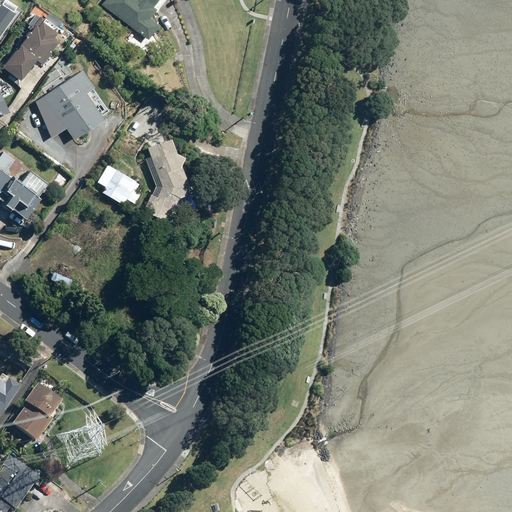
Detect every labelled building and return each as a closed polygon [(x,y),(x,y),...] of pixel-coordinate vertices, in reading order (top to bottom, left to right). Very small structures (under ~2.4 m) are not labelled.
[(0,35),(17,9),(2,0),(1,0),(0,2),(0,35)] [(104,0),(101,5),(147,40),(157,27),(148,20),(163,0),(104,0)] [(55,33),(36,19),(0,67),(19,80),(35,60),(41,65),(58,42),(52,38),(55,33)] [(82,72),(32,102),(52,136),(65,128),(71,139),(102,121),(85,92),(92,88),(82,72)] [(187,188),(178,165),(182,157),(174,154),(168,139),(146,148),(150,157),(145,159),(155,184),(145,207),(151,210),(149,214),(166,221),(176,197),(181,197),(187,188)] [(0,200),(1,201),(0,203),(24,220),(39,199),(36,197),(46,183),(2,152),(0,154),(0,200)] [(138,183),(107,165),(97,182),(105,187),(101,193),(121,204),(124,199),(133,204),(139,193),(134,190),(138,183)] [(73,281),(53,271),(49,279),(68,289),(73,281)] [(0,417),(20,387),(8,379),(5,384),(0,381),(0,417)] [(61,402),(37,385),(23,403),(26,405),(10,426),(34,444),(51,422),(48,419),(61,402)] [(14,511),(38,478),(8,458),(0,469),(0,511),(7,511),(9,509),(13,511),(14,511)]
